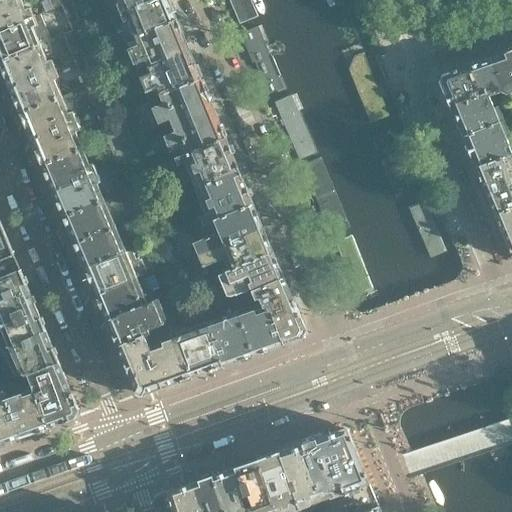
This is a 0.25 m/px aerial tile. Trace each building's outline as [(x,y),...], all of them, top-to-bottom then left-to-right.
[(0,0),(0,29),(32,16),(29,8),(22,11),(17,0),(0,0)] [(148,0),(121,0),(115,3),(119,12),(148,0)] [(176,19),(168,0),(148,0),(119,12),(122,21),(130,18),(137,35),(176,19)] [(228,0),(238,24),(256,17),(250,0),(228,0)] [(78,18),(70,1),(62,4),(69,22),(78,18)] [(73,30),(69,22),(62,4),(54,7),(65,33),(73,30)] [(0,60),(36,45),(29,27),(36,25),(32,16),(0,29),(0,60)] [(85,36),(82,28),(78,18),(69,22),(73,30),(77,39),(85,36)] [(189,48),(176,19),(137,35),(140,42),(126,48),(132,63),(146,57),(149,65),(189,48)] [(267,96),(286,88),(259,25),(240,33),(267,96)] [(84,56),(77,39),(73,30),(65,33),(75,59),(84,56)] [(92,53),(85,36),(77,39),(84,56),(84,57),(92,53)] [(54,68),(50,60),(44,63),(36,45),(0,60),(0,63),(9,87),(54,68)] [(201,78),(189,48),(149,65),(152,72),(138,78),(145,93),(158,87),(162,95),(201,78)] [(511,92),(511,49),(490,57),(503,91),(508,94),(511,92)] [(365,52),(345,60),(370,123),(390,115),(365,52)] [(90,72),(84,57),(84,56),(75,59),(86,85),(94,82),(90,72)] [(503,91),(490,57),(443,74),(440,81),(451,110),(488,97),(503,91)] [(107,82),(101,67),(90,72),(94,82),(96,87),(107,82)] [(58,97),(51,79),(57,77),(54,68),(9,87),(20,112),(58,97)] [(213,107),(201,78),(162,95),(165,102),(151,108),(157,122),(171,116),(174,124),(213,107)] [(103,102),(96,87),(94,82),(86,85),(97,111),(105,108),(103,102)] [(114,97),(107,82),(96,87),(103,102),(114,97)] [(293,94),(274,102),(299,160),(317,152),(293,94)] [(75,120),(72,112),(65,114),(58,97),(20,112),(31,138),(75,120)] [(502,123),(494,100),(489,102),(488,97),(451,110),(463,137),(498,125),(502,123)] [(225,136),(213,107),(174,124),(177,131),(163,137),(169,151),(183,145),(186,153),(225,136)] [(115,131),(109,116),(105,108),(97,111),(108,137),(116,133),(115,131)] [(79,149),(72,131),(79,128),(75,120),(31,138),(42,164),(79,149)] [(509,156),(501,134),(498,125),(463,137),(476,168),(509,156)] [(132,141),(126,126),(115,131),(116,133),(121,146),(132,141)] [(395,128),(372,137),(397,198),(420,189),(395,128)] [(127,159),(121,146),(116,133),(108,137),(118,163),(127,159)] [(225,136),(186,153),(172,158),(175,166),(189,160),(200,186),(239,170),(225,136)] [(138,155),(132,141),(121,146),(127,159),(138,155)] [(97,172),(93,163),(87,166),(79,149),(42,164),(52,190),(97,172)] [(511,165),(509,156),(476,168),(495,213),(511,206),(511,165)] [(318,159),(302,165),(328,235),(344,229),(318,159)] [(253,203),(239,170),(200,186),(211,213),(197,218),(200,226),(214,220),(253,203)] [(101,200),(94,183),(100,180),(97,172),(52,190),(63,216),(101,200)] [(166,204),(155,178),(148,181),(159,207),(166,204)] [(423,190),(407,197),(431,258),(447,252),(423,190)] [(112,226),(101,200),(63,216),(74,242),(112,226)] [(188,258),(263,227),(253,203),(214,220),(218,231),(183,246),(188,258)] [(179,235),(166,204),(159,207),(170,232),(172,237),(179,235)] [(511,206),(495,213),(511,255),(511,206)] [(0,260),(14,254),(0,221),(0,260)] [(122,252),(112,226),(74,242),(85,268),(122,252)] [(273,250),(263,227),(188,258),(193,270),(228,255),(233,267),(273,250)] [(180,258),(172,237),(170,232),(159,237),(170,263),(180,258)] [(334,239),(353,287),(368,281),(349,233),(334,239)] [(273,250),(233,267),(227,269),(237,294),(250,289),(283,275),(273,250)] [(133,278),(122,252),(85,268),(95,294),(133,278)] [(191,284),(181,261),(180,258),(170,263),(180,289),(191,284)] [(0,301),(29,290),(20,269),(0,277),(0,301)] [(298,311),(293,299),(283,275),(250,289),(258,309),(267,305),(269,310),(283,344),(303,337),(306,330),(298,312),(298,311)] [(144,304),(133,278),(95,294),(106,319),(106,320),(144,304)] [(0,325),(37,310),(29,290),(0,301),(0,325)] [(168,324),(158,298),(144,304),(106,320),(117,345),(143,335),(168,324)] [(46,330),(37,310),(0,325),(0,336),(4,335),(9,345),(46,330)] [(283,344),(269,310),(253,315),(252,311),(239,315),(253,354),(283,344)] [(253,354),(239,315),(209,326),(223,365),(253,354)] [(223,365),(209,326),(178,337),(192,376),(223,365)] [(59,362),(46,330),(9,345),(20,373),(21,373),(25,375),(27,374),(27,375),(59,362)] [(162,387),(150,352),(143,335),(117,345),(136,391),(142,394),(162,387)] [(192,376),(178,337),(161,343),(162,348),(150,352),(162,387),(192,376)] [(79,411),(59,362),(27,375),(34,392),(47,428),(76,418),(79,411)] [(0,444),(47,428),(34,392),(25,395),(24,392),(5,399),(3,394),(0,394),(0,444)] [(378,505),(359,460),(360,460),(347,430),(343,428),(323,435),(334,460),(336,459),(341,470),(337,471),(345,491),(352,488),(361,511),(378,505)] [(334,472),(330,462),(334,460),(323,435),(301,443),(321,493),(332,489),(334,495),(345,491),(337,471),(334,472)] [(321,493),(301,443),(279,451),(290,480),(293,479),(297,488),(293,490),(300,508),(309,505),(307,498),(321,493)] [(286,482),(290,480),(279,451),(256,459),(275,510),(286,506),(289,511),(300,508),(293,490),(290,491),(286,482)] [(269,511),(275,510),(256,459),(234,467),(245,496),(250,494),(253,504),(249,506),(251,511),(269,511)] [(245,507),(242,497),(245,496),(234,467),(212,475),(225,511),(251,511),(249,506),(245,507)] [(225,511),(212,475),(190,482),(201,511),(225,511)] [(201,511),(190,482),(172,489),(167,491),(169,496),(173,511),(201,511)] [(352,511),(349,503),(327,510),(327,511),(352,511)]
